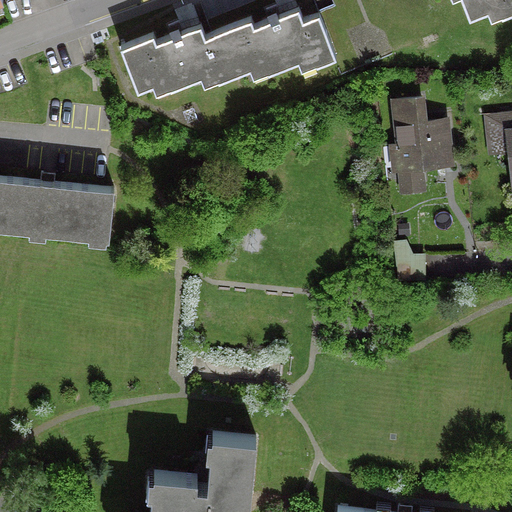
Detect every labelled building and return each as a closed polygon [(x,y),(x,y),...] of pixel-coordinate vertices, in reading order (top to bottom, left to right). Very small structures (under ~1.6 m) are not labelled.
[(511,0),(462,0),(467,12),(496,1),(500,11),(511,5),(511,0)] [(248,17),(218,28),(235,71),(262,61),(266,70),(310,53),(314,62),(332,55),(316,12),(300,18),(295,7),(251,24),(248,17)] [(216,78),(235,71),(218,28),(202,34),(198,23),(153,40),(150,33),(119,45),(135,88),(165,77),(168,86),(213,69),(216,78)] [(421,121),(418,96),(392,99),(400,167),(442,162),(440,146),(446,145),(443,119),(421,121)] [(0,176),(0,227),(106,238),(111,187),(0,176)] [(222,231),(218,271),(217,281),(331,292),(337,233),(216,221),(215,231),(222,231)] [(421,265),(393,266),(394,279),(422,279),(421,265)] [(238,511),(240,501),(246,502),(252,436),(211,432),(210,434),(215,434),(213,453),(209,453),(205,483),(193,482),(194,475),(152,471),(152,473),(156,473),(154,492),(150,492),(148,511),(238,511)]
